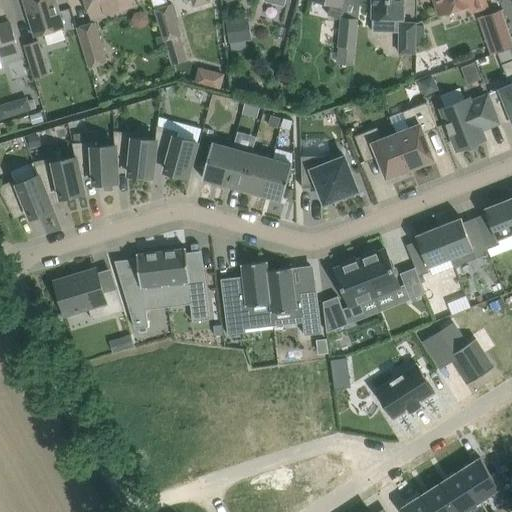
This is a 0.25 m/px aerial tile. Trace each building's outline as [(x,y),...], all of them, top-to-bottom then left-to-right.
[(24,0),(35,36),(65,27),(56,0),(24,0)] [(135,0),(87,0),(93,17),(137,4),(135,0)] [(338,64),(355,66),(359,18),(343,17),(346,5),(342,4),(342,0),(322,0),(332,2),(328,15),(342,18),(338,64)] [(389,31),(394,32),(400,32),(400,52),(416,53),(416,43),(416,25),(416,22),(405,22),(405,0),(373,0),(373,17),(373,19),(389,19),(389,31)] [(435,0),(440,15),(472,4),(474,11),(489,6),(486,0),(435,0)] [(181,35),(172,4),(156,9),(169,52),(184,47),(180,35),(181,35)] [(511,37),(503,10),(486,16),(498,52),(499,52),(511,48),(511,47),(511,37)] [(230,43),(231,43),(246,40),(243,18),(227,21),(230,43)] [(0,54),(2,59),(20,54),(17,42),(11,22),(0,25),(0,54)] [(107,61),(96,22),(78,28),(90,66),(107,61)] [(425,25),(416,25),(416,43),(425,42),(425,25)] [(25,45),(33,68),(46,64),(39,41),(25,45)] [(511,50),(511,48),(499,52),(503,64),(511,60),(511,50)] [(462,66),(469,83),(482,77),(475,60),(462,66)] [(511,60),(503,64),(511,85),(501,89),(511,115),(511,60)] [(221,91),(225,74),(199,67),(195,84),(221,91)] [(439,89),(433,75),(419,81),(424,94),(439,89)] [(486,138),(482,129),(481,126),(486,124),(488,127),(501,122),(490,94),(471,101),(470,97),(442,108),(458,149),(486,138)] [(12,101),(16,115),(32,111),(32,109),(37,108),(34,99),(29,100),(28,96),(12,101)] [(246,100),(243,113),(258,117),(261,104),(246,100)] [(411,127),(396,133),(410,168),(435,159),(424,132),(438,127),(428,101),(405,110),(411,127)] [(270,111),(268,121),(279,124),(281,114),(270,111)] [(45,122),(42,112),(30,116),(33,125),(45,122)] [(159,131),(164,132),(168,119),(160,117),(159,126),(160,126),(159,131)] [(169,159),(166,170),(189,176),(198,141),(164,132),(159,131),(160,126),(159,126),(157,140),(156,155),(169,159)] [(216,139),(218,131),(205,127),(203,135),(216,139)] [(355,135),(365,162),(379,156),(387,177),(410,168),(396,133),(382,138),(377,127),(355,135)] [(131,162),(130,173),(154,176),(156,155),(157,140),(116,136),(116,131),(115,131),(116,145),(117,145),(118,160),(131,162)] [(75,143),(86,142),(85,133),(74,134),(75,143)] [(28,136),(31,149),(42,146),(39,134),(28,136)] [(94,171),(95,182),(119,181),(118,160),(117,145),(116,145),(75,148),(74,143),(73,143),(76,157),(78,157),(81,171),(94,171)] [(211,144),(203,179),(223,184),(232,149),(211,144)] [(232,149),(223,184),(243,189),(251,154),(232,149)] [(251,154),(243,189),(263,193),(271,158),(251,154)] [(342,195),(344,200),(357,195),(356,190),(358,189),(352,173),(339,178),(329,154),(302,155),(303,187),(319,187),(325,202),(342,195)] [(59,186),(62,197),(85,192),(81,171),(78,157),(76,157),(37,166),(35,161),(34,162),(39,175),(41,174),(46,189),(59,186)] [(271,158),(263,193),(283,198),(284,198),(286,188),(292,163),(271,158)] [(27,206),(32,217),(54,208),(46,189),(41,174),(39,175),(2,190),(0,187),(0,188),(12,212),(27,206)] [(294,190),(286,188),(284,198),(291,200),(294,190)] [(497,236),(485,241),(488,248),(500,244),(498,239),(511,233),(511,208),(508,199),(504,201),(503,197),(492,202),(493,205),(486,208),(487,213),(497,236)] [(462,217),(440,226),(455,266),(490,253),(488,248),(485,241),(479,225),(467,230),(464,222),(462,217)] [(421,244),(409,249),(416,267),(419,276),(432,271),(429,266),(451,257),(455,267),(455,266),(440,226),(417,235),(419,240),(421,244)] [(187,247),(162,250),(167,292),(169,306),(167,292),(189,289),(191,304),(193,321),(211,319),(205,270),(190,272),(187,252),(187,247)] [(365,257),(361,258),(376,296),(401,286),(386,248),(377,252),(376,249),(363,254),(365,257)] [(140,278),(121,280),(135,328),(149,326),(147,309),(145,295),(167,292),(169,306),(167,292),(162,250),(137,254),(138,257),(140,278)] [(345,265),(336,268),(350,306),(351,305),(355,316),(365,312),(361,301),(376,296),(361,258),(357,260),(356,257),(343,261),(345,265)] [(268,260),(267,261),(272,302),(273,311),(275,326),(275,325),(274,311),(275,311),(302,308),(304,322),(305,335),(322,333),(316,281),(295,284),(293,267),(269,269),(268,260)] [(244,276),(222,278),(229,334),(246,332),(246,329),(243,306),(271,302),(272,312),(274,325),(274,326),(275,326),(273,311),(272,302),(267,261),(242,263),(244,276)] [(416,267),(401,273),(411,299),(426,293),(419,276),(416,267)] [(97,268),(55,281),(65,315),(89,307),(93,320),(125,310),(118,287),(104,291),(98,272),(97,268)] [(338,295),(324,301),(328,332),(349,323),(338,295)] [(223,334),(221,323),(212,324),(214,335),(223,334)] [(443,330),(425,341),(442,367),(454,360),(468,382),(494,366),(476,337),(455,350),(443,330)] [(129,334),(119,337),(123,350),(133,347),(129,334)] [(322,352),(330,351),(328,340),(320,341),(322,352)] [(347,358),(332,359),(334,372),(349,370),(347,358)] [(417,364),(377,389),(395,418),(408,409),(410,411),(422,404),(421,401),(435,392),(417,364)] [(233,399),(206,408),(220,452),(239,446),(237,439),(267,429),(258,403),(254,404),(246,378),(228,384),(233,399)] [(481,457),(461,469),(481,501),(501,488),(481,457)] [(454,474),(441,482),(460,511),(462,511),(481,501),(461,469),(454,474)] [(460,511),(441,482),(422,494),(432,511),(460,511)] [(432,511),(422,494),(402,507),(404,511),(432,511)]
